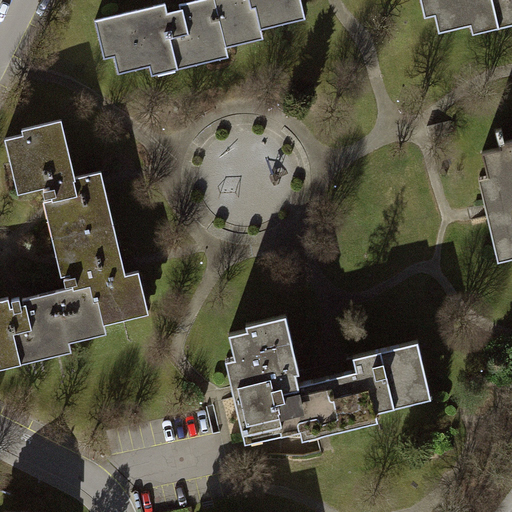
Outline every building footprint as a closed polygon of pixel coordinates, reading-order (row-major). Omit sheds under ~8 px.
[(206,0),(196,2),(179,6),(166,9),(165,4),(93,20),(101,59),(112,56),(116,73),(148,66),(150,73),(229,56),(227,48),(263,40),(261,31),(306,21),(301,0),(206,0)] [(511,0),(418,0),(423,24),(436,21),(439,36),(472,29),(474,39),(511,31),(511,0)] [(75,178),(62,121),(22,129),(23,137),(6,141),(10,162),(17,195),(44,190),(47,201),(44,201),(45,207),(46,212),(48,220),(55,256),(57,262),(59,273),(60,278),(65,277),(68,292),(46,296),(43,297),(25,301),(10,304),(9,300),(0,301),(0,369),(72,355),(70,343),(107,336),(105,326),(150,316),(141,274),(125,277),(124,269),(123,264),(122,260),(106,185),(105,180),(103,174),(103,172),(98,174),(75,178)] [(511,144),(482,151),(488,179),(480,181),(485,205),(489,223),(498,263),(511,259),(511,144)] [(248,334),(232,337),(238,364),(228,366),(233,387),(245,442),(300,430),(303,442),(319,439),(380,425),(378,413),(435,400),(422,342),(353,357),(357,375),(346,377),(330,381),(302,387),(296,361),(287,320),(246,329),(248,334)]
